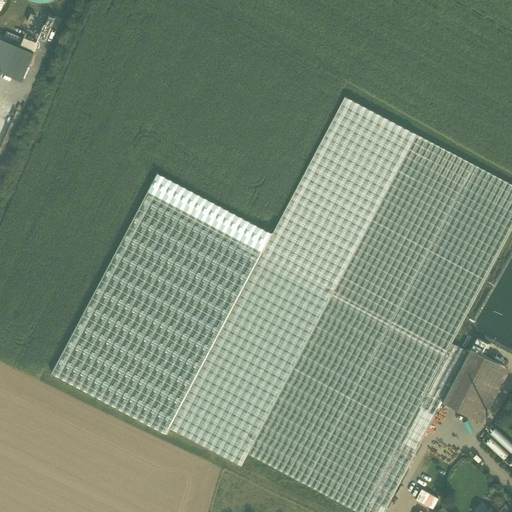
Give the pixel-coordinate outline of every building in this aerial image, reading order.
[(19,0),(21,2),(30,8),(40,11),(48,11),(58,7),(65,2),(65,0),(19,0)] [(0,74),(24,85),(37,55),(0,39),(0,74)] [(334,289),(416,134),(344,96),(272,233),(263,251),(334,289)] [(0,147),(14,106),(0,101),(0,147)] [(511,184),(416,134),(334,289),(248,453),(360,511),(383,511),(442,401),(468,352),(452,343),(511,228),(511,184)] [(166,433),(170,427),(263,251),(272,233),(157,173),(51,372),(166,433)] [(334,289),(263,251),(170,427),(241,465),(248,453),(334,289)] [(511,256),(476,325),(477,329),(511,348),(511,346),(511,256)] [(481,422),(509,369),(470,348),(468,352),(442,401),(481,422)] [(511,441),(494,426),(482,439),(506,460),(511,453),(511,441)]
